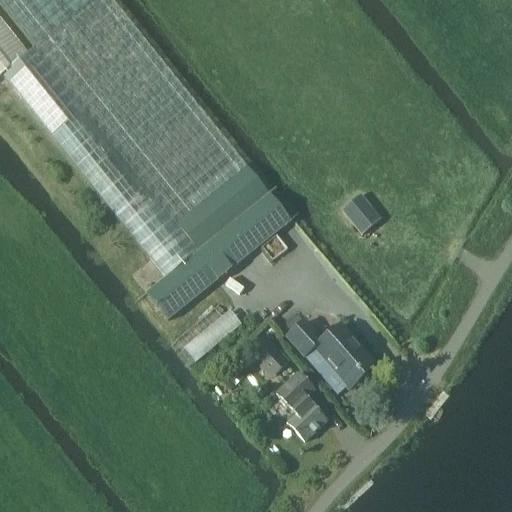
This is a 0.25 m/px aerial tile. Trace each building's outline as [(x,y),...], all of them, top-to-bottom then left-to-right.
[(292,223),(269,195),(112,0),(0,0),(0,5),(38,52),(5,78),(167,278),(147,294),(169,321),(292,223)] [(0,78),(30,55),(0,17),(0,78)] [(381,219),(361,196),(343,211),(363,235),(381,219)] [(182,351),(195,366),(242,328),(230,312),(182,351)] [(348,388),(350,390),(377,366),(342,326),(323,342),(306,322),(287,338),(338,396),(348,388)] [(264,338),(247,355),(272,381),(289,364),(264,338)] [(326,421),(306,400),(314,393),(297,375),(276,395),(295,415),(288,423),(305,441),(326,421)]
